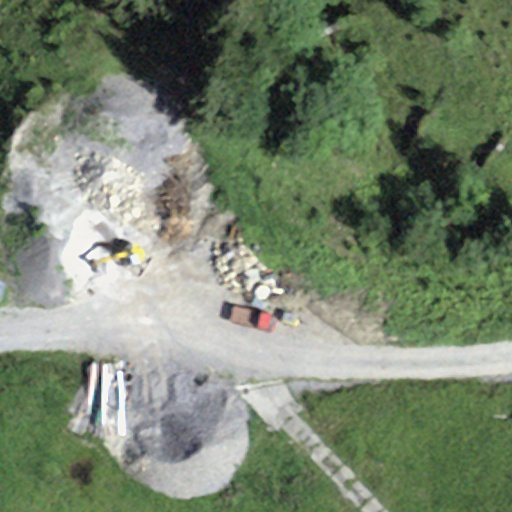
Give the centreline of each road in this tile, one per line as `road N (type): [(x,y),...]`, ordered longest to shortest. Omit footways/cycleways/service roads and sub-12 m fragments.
road 1 (track): [(0,337),(42,334),(318,364),(511,353)]
road 2 (track): [(377,511),(320,455),(242,355)]
